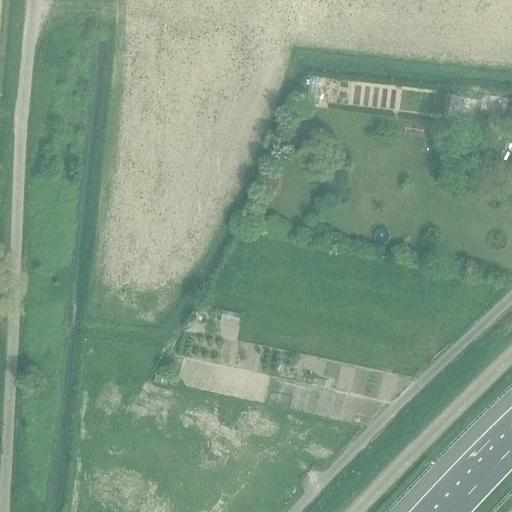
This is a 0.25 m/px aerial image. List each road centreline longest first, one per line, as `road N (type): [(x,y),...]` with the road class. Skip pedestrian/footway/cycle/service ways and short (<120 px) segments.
road 1 (unclassified): [(1,511),(30,0)]
road 2 (unclassified): [(295,511),(511,293)]
road 3 (unclassified): [(357,511),(511,357)]
